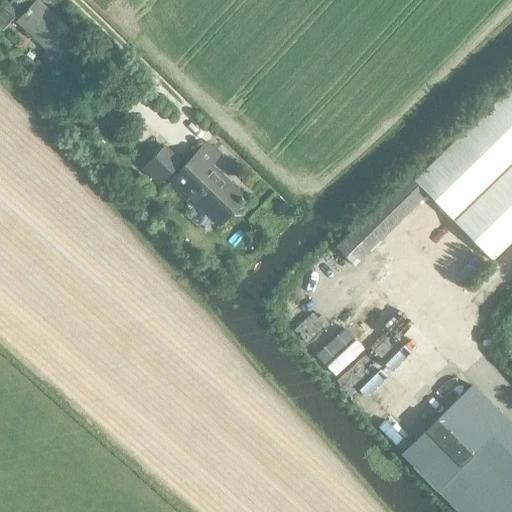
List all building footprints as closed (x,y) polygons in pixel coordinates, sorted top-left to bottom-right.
[(37,0),(34,3),(31,0),(9,0),(0,10),(0,28),(2,30),(14,18),(18,20),(16,22),(48,51),(44,55),(54,65),(73,45),(63,36),(69,30),(37,0)] [(492,260),(511,241),(511,84),(414,180),(408,175),(336,246),(354,265),(427,194),(492,260)] [(142,163),(163,183),(182,163),(161,143),(142,163)] [(241,204),(245,200),(209,165),(219,155),(208,144),(178,175),(177,173),(173,178),(220,223),(240,202),(241,204)] [(344,325),(316,351),(326,362),(354,336),(344,325)] [(511,511),(511,425),(471,384),(402,454),(458,511),(511,511)] [(399,451),(407,443),(394,430),(388,424),(380,431),(399,451)]
